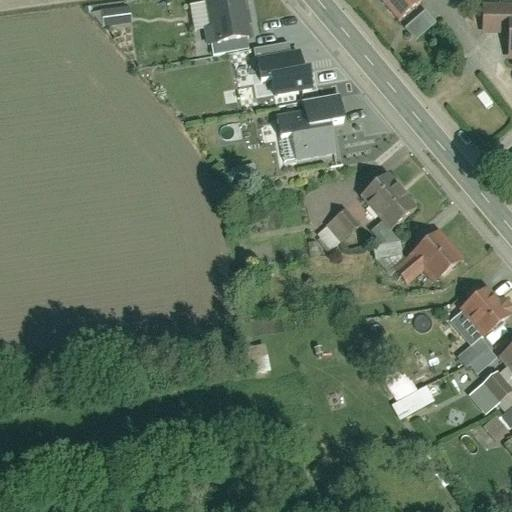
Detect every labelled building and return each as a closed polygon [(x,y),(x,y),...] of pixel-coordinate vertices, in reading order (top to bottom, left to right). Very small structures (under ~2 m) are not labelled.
[(246,40),(238,0),(213,0),(201,2),(209,46),(246,40)] [(374,0),(394,24),(420,3),(417,0),(374,0)] [(503,64),(511,64),(511,2),(479,3),(479,38),(503,37),(503,64)] [(124,8),(95,10),(96,27),(125,26),(124,8)] [(310,89),(303,52),(255,61),(259,85),(253,86),(256,99),(310,89)] [(341,126),(336,99),(302,105),(303,113),(272,119),(276,141),(289,139),(294,166),(335,158),(329,128),(341,126)] [(388,234),(416,211),(387,177),(359,200),(388,234)] [(358,227),(343,210),(325,227),(339,244),(358,227)] [(432,288),(462,262),(438,234),(392,273),(404,287),(420,274),(432,288)] [(484,291),(458,313),(481,342),(508,320),(484,291)] [(245,349),(247,374),(263,372),(260,347),(245,349)] [(498,404),(511,393),(511,347),(497,360),(505,369),(483,386),(498,404)] [(393,421),(431,404),(424,388),(386,405),(393,421)]
